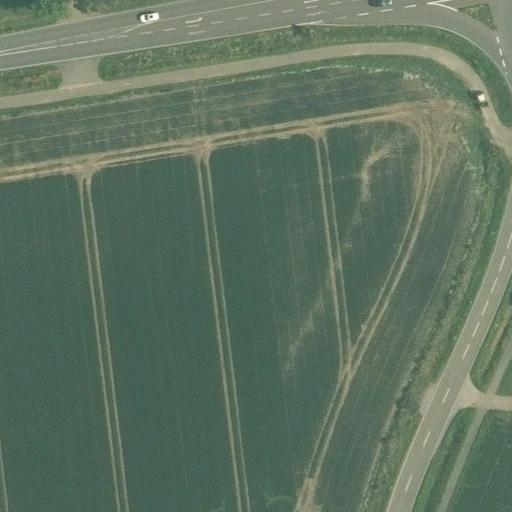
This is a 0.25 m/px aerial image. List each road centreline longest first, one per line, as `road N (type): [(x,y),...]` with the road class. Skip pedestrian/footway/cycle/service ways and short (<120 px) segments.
road 1 (primary): [(326,0),(0,55)]
road 2 (secondary): [(396,511),(511,225)]
road 3 (primary): [(347,0),(445,17),(488,43),(511,70)]
